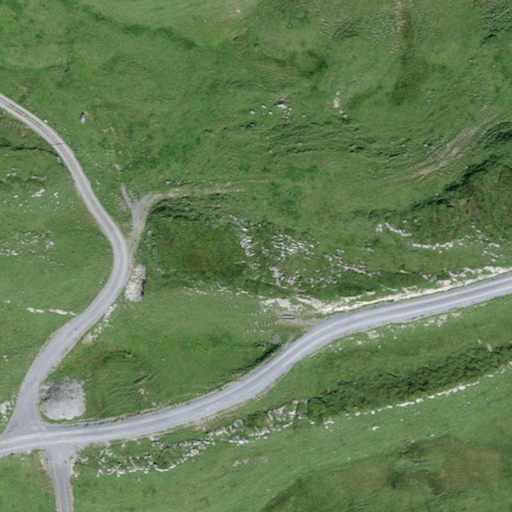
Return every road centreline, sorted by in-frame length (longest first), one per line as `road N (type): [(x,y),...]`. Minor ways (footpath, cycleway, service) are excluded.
road 1 (track): [(511,282),(338,327),(237,391),(168,419),(0,448)]
road 2 (track): [(29,511),(24,464),(13,444),(23,403),(53,350),(110,291),(122,257),(57,141),(0,100)]
